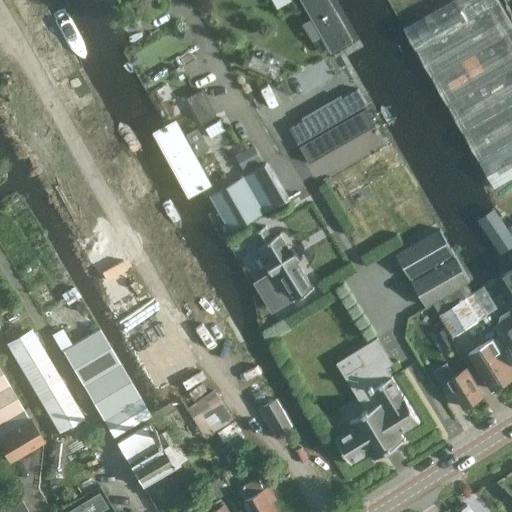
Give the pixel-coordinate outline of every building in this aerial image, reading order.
[(329,0),(301,0),(332,52),(352,40),(329,0)] [(511,179),(511,27),(496,0),(449,0),(402,27),(495,189),(511,179)] [(51,26),(34,33),(40,47),(57,40),(51,26)] [(187,93),(198,120),(213,113),(202,87),(187,93)] [(358,88),(342,97),(350,111),(366,102),(358,88)] [(366,108),(349,117),(359,134),(376,125),(366,108)] [(191,115),(182,119),(191,137),(190,138),(201,160),(212,154),(191,115)] [(289,127),(297,141),(311,133),(303,119),(289,127)] [(202,165),(178,121),(163,129),(197,190),(217,179),(207,162),(202,165)] [(317,136),(301,145),(310,162),(327,153),(317,136)] [(393,140),(328,176),(340,198),(405,162),(393,140)] [(254,144),(235,155),(243,170),(262,159),(254,144)] [(287,199),(265,162),(209,195),(231,232),(287,199)] [(314,287),(313,287),(281,234),(282,234),(281,233),(273,238),(266,227),(267,226),(266,225),(254,232),(255,234),(256,233),(263,244),(260,245),(261,246),(262,246),(294,298),(293,299),(294,300),(314,288),(314,287)] [(411,277),(454,252),(451,247),(443,233),(440,228),(397,254),(410,278),(411,277)] [(454,252),(411,277),(413,280),(412,281),(426,305),(470,280),(454,252)] [(326,286),(358,270),(354,261),(321,276),(326,286)] [(511,268),(503,274),(511,289),(511,312),(506,311),(500,315),(499,322),(497,323),(504,336),(510,333),(511,336),(511,342),(509,344),(511,349),(511,268)] [(438,315),(452,337),(485,316),(472,293),(438,315)] [(62,351),(102,420),(113,438),(150,416),(140,397),(99,328),(62,351)] [(445,328),(436,333),(444,348),(453,343),(445,328)] [(83,416),(32,330),(8,345),(59,431),(83,416)] [(511,370),(494,338),(471,352),(492,390),(511,379),(511,370)] [(335,438),(351,464),(352,463),(370,452),(373,457),(372,458),(373,459),(405,439),(404,438),(400,433),(418,422),(418,423),(419,422),(405,397),(404,398),(392,379),(393,379),(392,378),(391,378),(385,368),(392,364),(391,362),(365,378),(365,379),(367,378),(370,384),(369,385),(371,390),(373,388),(381,401),(368,409),(367,408),(363,410),(364,412),(350,421),(350,422),(351,422),(355,427),(337,438),(336,437),(335,438)] [(441,383),(447,380),(463,407),(483,396),(466,367),(454,374),(446,362),(433,370),(441,383)] [(0,423),(22,410),(0,371),(0,423)] [(210,430),(234,418),(217,387),(194,399),(210,430)] [(276,398),(262,406),(278,434),(292,427),(276,398)] [(0,446),(9,461),(43,441),(24,409),(22,410),(0,423),(0,446)] [(116,442),(142,485),(186,459),(168,429),(156,437),(148,423),(116,442)] [(268,487),(264,489),(256,476),(241,486),(247,496),(244,498),(252,511),(276,511),(271,502),(275,499),(268,487)] [(220,477),(208,484),(216,498),(228,491),(220,477)] [(28,511),(15,489),(0,496),(0,511),(28,511)] [(59,508),(60,511),(104,511),(109,510),(102,491),(59,508)] [(210,510),(206,511),(229,511),(221,498),(208,506),(210,510)]
